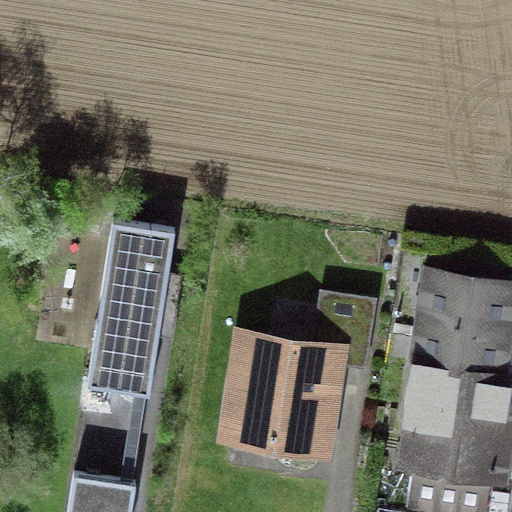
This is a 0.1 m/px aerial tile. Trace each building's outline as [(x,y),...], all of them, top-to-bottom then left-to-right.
[(146,390),(149,390),(175,223),(111,213),(85,380),(146,390)] [(511,332),(511,283),(426,271),(397,465),(412,467),(408,499),(483,510),(487,478),(505,480),(511,431),(511,371),(506,370),(511,332)] [(224,431),(330,446),(343,361),(362,364),(372,299),(317,290),(311,334),(241,323),(224,431)] [(132,476),(146,390),(85,380),(65,504),(67,505),(73,467),(132,476)] [(65,511),(130,511),(136,477),(132,476),(73,467),(67,505),(65,511)]
